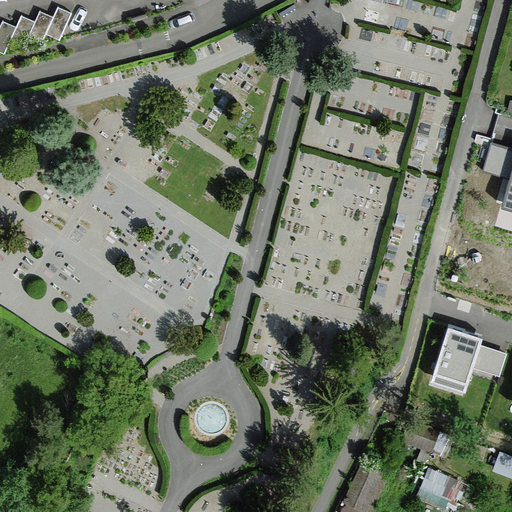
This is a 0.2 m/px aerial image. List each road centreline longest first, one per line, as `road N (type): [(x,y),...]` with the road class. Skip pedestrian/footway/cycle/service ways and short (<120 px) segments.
road 1 (residential): [(505,0),(409,355)]
road 2 (residential): [(249,0),(161,43),(0,83)]
